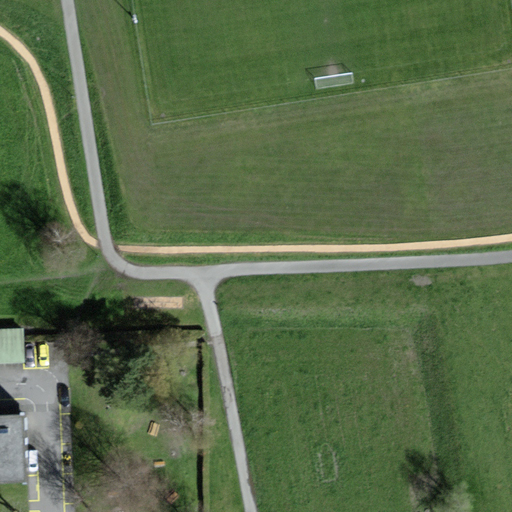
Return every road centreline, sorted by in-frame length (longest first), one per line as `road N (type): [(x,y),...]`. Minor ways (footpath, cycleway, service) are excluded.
road 1 (motorway): [(416,0),(497,511)]
road 2 (residential): [(203,273),(250,511)]
road 3 (motorway): [(511,178),(483,0)]
